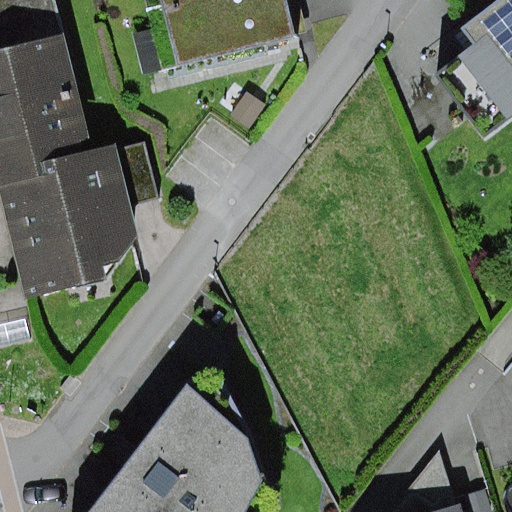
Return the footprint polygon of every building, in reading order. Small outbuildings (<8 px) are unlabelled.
[(297,0),(183,0),(159,6),(174,65),(306,31),(297,0)] [(511,0),(502,0),(464,29),(477,46),(438,76),(487,140),(511,120),(511,0)] [(0,195),(26,303),(106,283),(140,238),(132,205),(159,199),(146,144),(118,150),(117,146),(93,152),(65,36),(0,52),(0,195)] [(266,106),(248,93),(231,117),(249,130),(266,106)] [(191,382),(94,511),(274,511),(278,509),(245,417),(219,368),(191,382)] [(479,469),(458,476),(465,498),(486,492),(479,469)]
